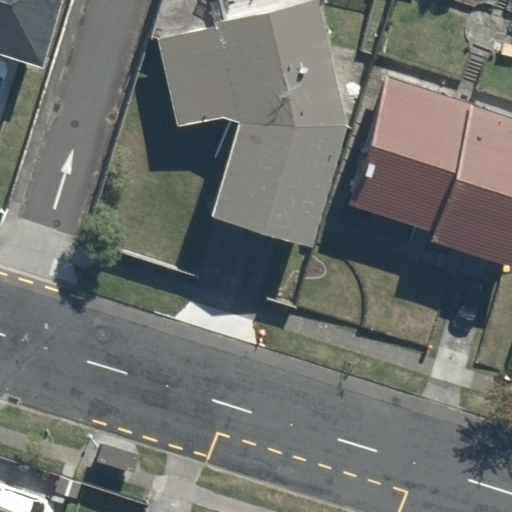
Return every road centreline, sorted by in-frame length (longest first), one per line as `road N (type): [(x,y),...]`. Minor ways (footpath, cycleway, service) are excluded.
road 1 (residential): [(511,508),(9,338)]
road 2 (residential): [(9,338),(118,0)]
